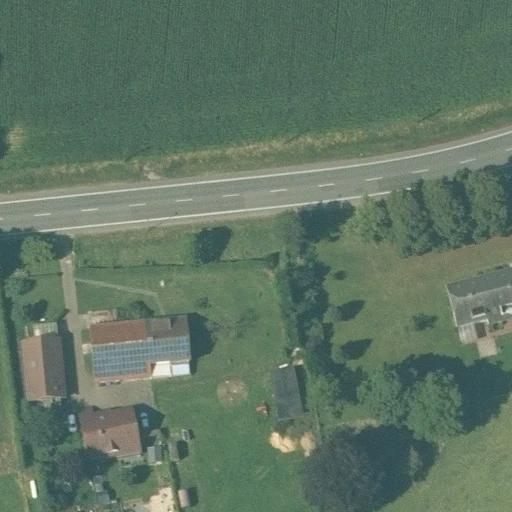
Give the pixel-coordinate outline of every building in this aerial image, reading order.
[(511,274),(446,292),(456,330),(485,322),(487,328),(511,320),(511,274)] [(146,325),(92,330),(97,385),(151,379),(150,368),(146,329),(146,325)] [(190,325),(146,329),(150,368),(193,364),(190,325)] [(51,328),(37,329),(38,341),(52,340),(51,328)] [(58,344),(25,348),(30,402),(63,399),(58,344)] [(273,374),(281,422),(306,418),(297,370),(273,374)] [(132,414),(92,422),(90,411),(80,413),(90,462),(139,452),(132,414)] [(162,433),(146,433),(147,450),(163,450),(162,433)]
